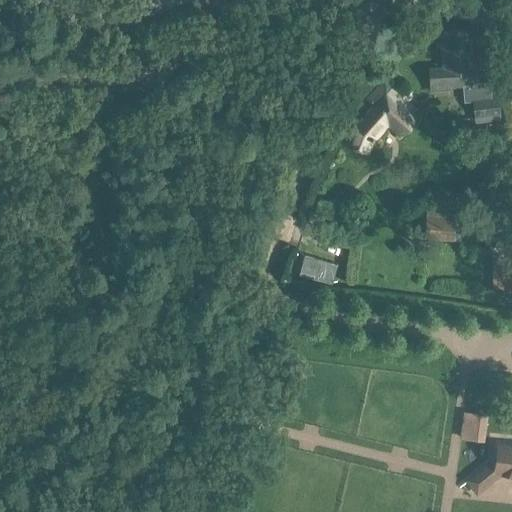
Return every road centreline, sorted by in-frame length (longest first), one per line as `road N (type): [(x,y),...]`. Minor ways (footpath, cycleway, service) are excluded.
road 1 (track): [(386,0),(169,511)]
road 2 (unknown): [(16,511),(51,406),(53,343),(92,282),(98,252),(51,129),(46,83)]
road 3 (track): [(216,0),(210,40),(171,66),(104,85),(46,83)]
road 4 (unclassified): [(511,16),(388,0)]
